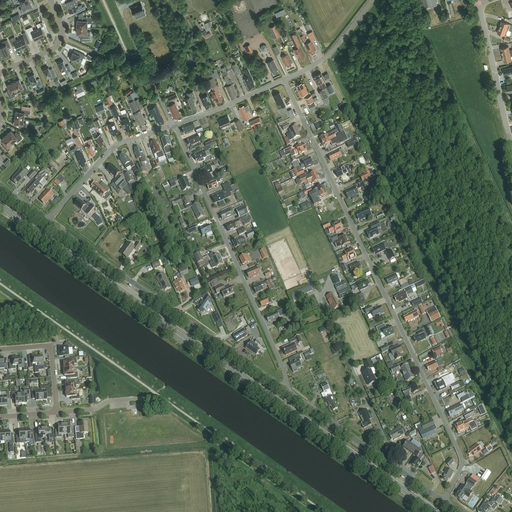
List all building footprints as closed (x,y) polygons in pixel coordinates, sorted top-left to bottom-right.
[(418,0),(419,1),(421,9),(437,5),(435,0),(418,0)] [(30,1),(21,5),(22,8),(20,9),(22,14),(27,12),(26,9),(32,6),(30,1)] [(78,6),(77,4),(68,8),(70,13),(77,10),(78,13),(85,9),(84,6),(82,7),(81,5),(78,6)] [(141,4),(131,8),(134,16),(144,11),(141,4)] [(77,21),(77,27),(87,27),(87,23),(90,23),(92,23),(92,21),(93,21),(93,20),(94,19),(93,19),(93,18),(92,17),(91,17),(83,17),(83,21),(77,21)] [(501,21),(499,27),(511,32),(511,29),(509,28),(510,25),(501,21)] [(36,29),(40,38),(45,35),(42,29),(45,28),(42,22),(37,25),(38,28),(36,29)] [(269,28),(274,38),(281,35),(276,25),(269,28)] [(40,38),(36,29),(33,30),(32,27),(26,29),(29,35),(32,34),(35,40),(40,38)] [(77,27),(77,34),(83,34),(83,38),(90,38),(90,32),(87,32),(87,27),(77,27)] [(499,27),(497,33),(506,36),(506,34),(509,35),(511,32),(499,27)] [(304,35),(307,33),(305,29),(298,32),(302,42),(306,40),(304,35)] [(201,32),(205,39),(211,36),(209,31),(206,32),(205,30),(201,32)] [(19,39),(23,48),(28,46),(25,39),(28,38),(25,32),(22,34),(24,37),(19,39)] [(300,60),(304,58),(303,56),(305,55),(301,46),(295,33),(294,34),(291,35),(290,36),(296,48),(293,50),(298,59),(299,58),(300,60)] [(19,39),(18,39),(16,40),(14,37),(9,39),(12,45),(15,44),(18,50),(23,48),(19,39)] [(0,47),(4,56),(10,54),(7,47),(10,46),(7,40),(2,42),(3,46),(0,47)] [(315,51),(316,50),(312,41),(305,44),(309,54),(311,53),(311,54),(316,52),(315,51)] [(508,46),(500,48),(502,55),(510,53),(508,46)] [(291,63),(292,62),(286,50),(284,51),(286,55),(281,57),(285,65),(287,65),(287,66),(291,64),(291,63)] [(81,63),(85,55),(79,52),(78,55),(73,52),(72,53),(71,53),(69,58),(72,60),(72,59),(81,63)] [(510,53),(502,55),(503,62),(511,60),(510,53)] [(277,70),(278,69),(273,59),(267,63),(271,72),(273,72),(274,73),(277,71),(277,70)] [(71,71),(68,65),(66,67),(63,61),(62,61),(62,60),(57,63),(58,66),(61,72),(67,69),(68,72),(71,71)] [(511,66),(503,69),(504,75),(511,73),(511,66)] [(51,80),(53,79),(56,77),(54,72),(51,73),(48,68),(47,67),(42,69),(43,73),(44,72),(47,78),(49,77),(51,80)] [(254,81),(248,68),(243,70),(245,74),(246,74),(247,77),(244,79),(249,88),(255,85),(253,82),(254,81)] [(212,73),(211,74),(209,69),(207,70),(209,75),(206,76),(212,88),(217,85),(214,77),(218,75),(216,71),(212,73)] [(324,81),(325,80),(321,73),(317,75),(324,88),(326,92),(327,95),(334,91),(331,85),(327,87),(324,81)] [(33,74),(27,76),(29,79),(32,85),(35,83),(36,86),(42,84),(39,79),(36,80),(34,74),(33,75),(33,74)] [(328,96),(327,95),(326,92),(324,88),(317,75),(313,77),(317,85),(319,84),(321,89),(318,91),(323,101),(329,98),(328,96)] [(236,95),(237,94),(233,84),(231,85),(229,80),(228,77),(227,76),(224,77),(225,79),(224,79),(225,82),(226,81),(228,86),(226,87),(230,97),(232,97),(232,98),(237,96),(236,95)] [(13,83),(17,92),(21,90),(22,93),(27,90),(24,84),(22,85),(19,80),(13,83)] [(13,93),(17,92),(13,83),(7,85),(9,90),(7,92),(10,98),(15,96),(13,93)] [(301,96),(308,93),(304,84),(302,84),(302,83),(297,85),(298,86),(297,87),(301,96)] [(222,100),(223,99),(218,89),(211,92),(216,102),(217,102),(218,103),(222,101),(222,100)] [(133,100),(129,102),(133,111),(143,107),(136,91),(131,93),(130,94),(130,95),(133,100)] [(193,108),(194,106),(195,105),(192,98),(195,97),(193,91),(186,93),(188,97),(184,98),(188,108),(189,108),(191,109),(193,108)] [(281,113),(287,111),(279,93),(273,96),(277,104),(280,103),(282,107),(279,109),(281,113)] [(204,105),(210,103),(208,99),(208,98),(207,95),(201,97),(204,105)] [(106,97),(114,117),(119,115),(115,105),(114,106),(109,96),(106,97)] [(175,118),(181,115),(175,103),(168,107),(173,117),(174,116),(175,118)] [(95,108),(97,114),(106,111),(103,104),(95,108)] [(244,120),(251,117),(248,110),(250,109),(248,105),(244,107),(244,106),(240,107),(241,109),(239,110),(244,120)] [(158,110),(156,106),(148,109),(150,114),(152,113),(156,123),(158,122),(158,123),(164,121),(159,110),(158,110)] [(15,118),(24,119),(25,115),(28,116),(29,114),(30,114),(30,111),(23,110),(22,112),(16,111),(15,118)] [(144,122),(145,121),(140,111),(133,115),(138,124),(139,124),(140,125),(144,123),(144,122)] [(121,114),(123,118),(121,119),(122,124),(121,124),(123,127),(124,129),(126,129),(126,130),(131,129),(129,125),(131,124),(127,113),(121,114)] [(231,123),(227,116),(218,120),(221,127),(231,123)] [(23,123),(24,119),(15,118),(14,124),(20,125),(20,128),(26,129),(27,123),(23,123)] [(116,132),(118,131),(114,122),(114,121),(113,118),(109,119),(110,123),(107,124),(111,134),(112,133),(113,135),(117,133),(116,132)] [(261,123),(258,118),(249,122),(252,127),(261,123)] [(239,120),(235,122),(239,131),(243,129),(239,120)] [(197,133),(203,131),(201,127),(195,130),(192,123),(182,127),(183,129),(181,130),(183,134),(185,133),(185,134),(195,130),(197,133)] [(340,125),(335,127),(335,128),(336,130),(338,135),(342,133),(343,132),(340,125)] [(293,139),(300,136),(295,127),(289,130),(290,133),(286,135),(288,138),(289,141),(293,139)] [(328,135),(320,138),(322,142),(335,136),(338,135),(336,130),(328,135)] [(16,140),(18,142),(22,138),(17,133),(15,135),(11,131),(6,135),(13,143),(16,140)] [(103,141),(104,141),(100,135),(97,136),(95,131),(92,132),(94,138),(97,142),(98,142),(100,145),(103,143),(103,141)] [(335,136),(322,142),(324,146),(332,142),(331,141),(337,138),(336,138),(337,138),(339,143),(345,140),(348,138),(344,132),(343,132),(342,133),(338,135),(335,136)] [(8,147),(13,143),(6,135),(1,140),(5,144),(3,146),(8,152),(10,149),(8,147)] [(191,146),(200,141),(197,135),(188,139),(188,141),(187,141),(189,145),(190,145),(191,146)] [(75,137),(73,138),(76,144),(77,147),(82,145),(78,136),(75,137)] [(166,155),(173,152),(168,137),(161,139),(164,148),(164,149),(166,155)] [(94,152),(95,151),(90,139),(87,140),(89,145),(86,146),(89,154),(90,153),(91,155),(95,153),(94,152)] [(152,145),(151,145),(154,155),(156,154),(158,158),(159,162),(166,160),(165,157),(163,157),(162,152),(161,152),(158,145),(157,146),(155,141),(151,143),(152,145)] [(291,146),(287,148),(283,150),(286,156),(290,154),(305,147),(303,144),(296,147),(296,148),(293,150),(291,146)] [(195,156),(194,157),(196,161),(197,160),(198,161),(200,160),(200,161),(202,162),(203,161),(204,160),(203,159),(206,157),(205,153),(208,152),(208,151),(211,149),(210,146),(203,149),(203,150),(195,154),(195,156)] [(145,157),(144,157),(142,150),(141,150),(139,147),(135,148),(135,150),(134,150),(137,159),(140,158),(141,163),(137,165),(141,175),(146,172),(142,163),(146,162),(145,157)] [(300,155),(307,151),(305,147),(290,154),(291,157),(299,153),(300,155)] [(81,150),(74,153),(79,164),(80,164),(81,165),(85,163),(84,162),(86,161),(82,151),(81,150)] [(333,161),(342,157),(339,151),(330,155),(331,156),(329,157),(331,161),(332,160),(333,161)] [(131,162),(127,156),(126,157),(124,153),(120,156),(121,157),(120,158),(126,169),(130,166),(131,168),(134,166),(131,162)] [(299,160),(293,163),(292,164),(294,170),(296,169),(312,162),(310,158),(302,161),(303,163),(300,164),(299,160)] [(160,167),(157,160),(151,162),(154,169),(160,167)] [(296,169),(294,170),(293,171),(296,178),(305,174),(303,169),(305,168),(306,169),(314,166),(312,162),(296,169)] [(211,167),(214,166),(213,164),(204,168),(204,169),(201,171),(203,176),(204,175),(204,176),(213,172),(211,167)] [(118,193),(126,185),(123,181),(123,180),(119,177),(121,175),(119,173),(120,172),(112,165),(107,170),(117,179),(113,183),(117,187),(114,190),(118,193)] [(339,178),(350,173),(347,167),(336,172),(339,178)] [(18,184),(26,175),(21,170),(12,179),(13,180),(12,181),(16,185),(17,183),(18,184)] [(33,170),(28,176),(31,179),(37,173),(33,170)] [(362,182),(371,177),(371,176),(369,171),(368,170),(363,172),(364,175),(360,177),(362,182)] [(42,171),(34,180),(34,179),(25,190),(29,194),(31,193),(31,194),(40,184),(39,184),(43,179),(41,177),(44,173),(42,171)] [(299,179),(298,179),(299,179),(301,184),(304,183),(318,176),(316,172),(314,173),(311,175),(309,176),(309,177),(306,179),(306,178),(306,177),(305,175),(301,177),(299,178),(299,179)] [(129,173),(124,175),(127,184),(133,181),(129,173)] [(216,182),(223,179),(221,176),(215,179),(215,180),(210,183),(210,184),(207,185),(209,190),(214,188),(214,189),(218,187),(216,182)] [(318,176),(304,183),(306,187),(305,187),(307,190),(311,187),(310,185),(309,185),(308,184),(312,182),(313,184),(320,180),(318,176)] [(179,181),(184,191),(190,188),(188,182),(189,182),(186,177),(179,181)] [(101,186),(97,182),(96,184),(94,183),(91,186),(92,187),(92,188),(103,198),(110,190),(110,188),(104,183),(101,186)] [(358,187),(363,185),(361,182),(354,186),(355,187),(346,192),(347,193),(346,194),(348,197),(349,197),(350,198),(358,194),(356,190),(359,189),(358,187)] [(223,200),(225,199),(231,197),(233,192),(230,186),(223,189),(224,191),(212,197),(215,204),(218,202),(223,200)] [(311,197),(325,190),(323,186),(315,190),(316,191),(309,194),(311,197)] [(46,204),(54,195),(48,190),(39,198),(41,200),(40,201),(44,204),(45,203),(46,204)] [(311,197),(314,204),(314,205),(318,203),(316,198),(318,197),(319,198),(327,195),(325,190),(311,197)] [(367,203),(371,200),(373,200),(370,194),(364,197),(367,203)] [(185,206),(191,203),(188,196),(182,199),(185,206)] [(88,214),(91,211),(94,207),(89,202),(86,206),(79,200),(75,205),(81,210),(84,208),(86,210),(85,212),(88,214)] [(202,215),(204,214),(199,203),(192,206),(197,219),(203,216),(202,215)] [(240,218),(249,214),(246,207),(237,211),(240,218)] [(360,221),(368,217),(372,215),(368,208),(357,213),(358,215),(356,215),(358,220),(360,219),(360,221)] [(233,216),(230,210),(221,214),(222,215),(220,216),(222,220),(224,219),(224,220),(233,216)] [(99,226),(103,224),(100,218),(95,214),(92,218),(95,220),(99,226)] [(241,224),(241,223),(243,222),(245,226),(250,223),(250,222),(252,221),(250,217),(248,218),(247,217),(226,226),(228,232),(236,229),(236,227),(241,224)] [(329,232),(329,231),(341,226),(339,222),(332,225),(332,226),(327,229),(329,232)] [(367,232),(368,235),(370,239),(380,235),(377,229),(381,228),(378,223),(370,227),(372,230),(367,232)] [(203,235),(211,232),(208,225),(200,229),(203,235)] [(196,226),(187,230),(189,235),(198,231),(196,226)] [(336,233),(343,230),(341,226),(329,231),(330,234),(335,232),(336,233)] [(342,247),(350,243),(346,235),(338,239),(337,236),(331,239),(333,243),(334,242),(337,248),(341,246),(342,247)] [(246,244),(243,237),(237,240),(232,242),(235,249),(240,247),(246,244)] [(121,252),(123,254),(128,257),(134,248),(137,251),(141,245),(138,243),(134,247),(128,243),(121,252)] [(376,255),(386,250),(385,249),(388,247),(386,243),(383,244),(382,243),(372,248),(373,249),(372,250),(374,254),(376,253),(376,255)] [(263,249),(260,251),(263,259),(268,257),(266,254),(263,249)] [(342,259),(354,253),(352,249),(345,252),(345,254),(341,256),(342,259)] [(390,261),(395,258),(392,251),(386,253),(390,261)] [(203,261),(199,253),(194,255),(197,263),(203,261)] [(213,253),(210,254),(209,255),(211,258),(212,258),(214,262),(210,264),(213,269),(223,264),(219,255),(215,256),(213,253)] [(348,261),(356,257),(354,253),(342,259),(343,261),(348,259),(348,261)] [(243,265),(250,262),(246,254),(239,258),(243,265)] [(360,268),(361,267),(359,263),(356,265),(355,264),(348,267),(347,265),(342,267),(344,272),(350,269),(352,273),(360,269),(360,268)] [(258,270),(261,269),(260,265),(257,267),(250,271),(250,272),(247,274),(249,278),(250,277),(251,278),(260,274),(258,270)] [(179,271),(181,276),(188,273),(186,267),(179,271)] [(165,291),(171,288),(165,274),(157,277),(163,290),(164,289),(165,291)] [(389,285),(399,281),(395,274),(387,277),(387,279),(386,280),(389,285)] [(180,293),(186,290),(181,279),(178,280),(177,278),(174,279),(175,282),(174,282),(178,292),(179,291),(180,293)] [(334,285),(331,279),(322,283),(325,289),(334,285)] [(405,279),(399,282),(402,289),(409,286),(405,279)] [(368,281),(366,281),(365,280),(357,284),(354,286),(356,289),(359,288),(360,291),(369,287),(368,285),(369,285),(368,281)] [(266,282),(270,290),(274,288),(273,285),(272,286),(269,281),(266,282)] [(345,282),(335,286),(337,290),(341,299),(343,298),(349,295),(350,295),(345,282)] [(262,288),(266,286),(265,283),(253,288),(256,293),(263,290),(262,288)] [(224,298),(234,293),(230,286),(224,289),(223,285),(215,289),(217,294),(221,292),(224,298)] [(310,286),(290,295),(292,299),(311,290),(310,286)] [(408,299),(407,296),(414,293),(413,292),(416,291),(414,286),(404,290),(405,292),(397,296),(397,297),(394,298),(396,302),(398,301),(398,303),(408,299)] [(209,304),(208,303),(211,300),(207,293),(201,297),(203,300),(200,304),(199,303),(197,304),(199,306),(198,306),(200,307),(198,310),(201,313),(202,312),(203,312),(204,311),(206,312),(210,306),(208,305),(209,304)] [(334,310),(339,307),(333,293),(326,297),(332,309),(333,308),(334,310)] [(361,294),(357,296),(358,299),(356,300),(357,303),(359,302),(360,302),(364,300),(361,294)] [(272,299),(275,298),(274,295),(259,302),(262,307),(272,303),(270,299),(272,298),(272,299)] [(420,298),(411,303),(413,307),(422,303),(420,298)] [(384,313),(381,306),(373,310),(371,306),(364,309),(367,314),(371,312),(374,318),(384,313)] [(435,308),(426,312),(431,322),(440,318),(435,308)] [(284,309),(277,312),(267,316),(268,318),(267,319),(269,322),(270,322),(271,323),(280,319),(280,317),(287,314),(284,309)] [(408,322),(419,317),(416,310),(407,314),(408,316),(404,317),(406,322),(408,321),(408,322)] [(216,323),(222,320),(218,313),(213,315),(216,323)] [(386,338),(394,334),(390,326),(385,328),(384,324),(376,328),(379,335),(384,333),(386,338)] [(250,335),(252,333),(248,327),(246,328),(247,330),(245,332),(243,329),(234,335),(235,336),(233,337),(237,342),(249,334),(250,335)] [(415,338),(414,338),(415,342),(417,342),(418,343),(426,339),(426,338),(422,330),(417,333),(418,335),(415,337),(415,338)] [(299,336),(289,340),(290,343),(296,341),(298,344),(302,342),(301,340),(302,339),(301,335),(299,336)] [(59,352),(59,356),(64,356),(64,355),(65,358),(69,358),(69,355),(68,348),(72,348),(71,345),(67,341),(64,345),(64,346),(59,347),(59,352)] [(256,356),(261,350),(255,346),(255,345),(251,342),(246,349),(256,356)] [(297,351),(294,343),(282,348),(286,356),(297,351)] [(403,352),(400,346),(394,349),(394,348),(390,350),(393,357),(394,356),(395,360),(402,357),(400,353),(403,352)] [(433,351),(435,356),(443,352),(441,348),(433,351)] [(32,362),(29,362),(29,368),(33,368),(32,364),(34,364),(35,373),(38,373),(38,371),(38,366),(38,364),(37,357),(37,355),(31,355),(32,362)] [(17,359),(17,356),(12,357),(12,363),(9,364),(10,370),(15,369),(15,366),(18,366),(17,359)] [(297,371),(297,369),(302,367),(299,360),(302,359),(300,356),(295,358),(296,361),(289,364),(293,371),(293,373),(297,371)] [(37,357),(38,364),(38,366),(38,371),(44,370),(44,369),(47,369),(46,363),(43,363),(43,357),(37,357)] [(18,366),(18,368),(24,368),(24,371),(27,370),(26,364),(23,365),(23,358),(17,359),(18,366)] [(64,369),(74,368),(73,364),(76,364),(76,358),(68,359),(69,362),(63,363),(64,369)] [(362,372),(368,385),(376,382),(371,369),(374,368),(370,361),(364,363),(367,370),(362,372)] [(442,361),(436,364),(435,361),(428,365),(428,366),(427,367),(429,371),(430,370),(431,371),(444,365),(442,361)] [(407,381),(414,378),(408,365),(401,369),(407,381)] [(70,378),(78,378),(77,372),(74,373),(74,368),(64,369),(64,376),(70,375),(70,378)] [(442,380),(435,383),(436,388),(448,382),(451,381),(449,376),(441,379),(442,380)] [(66,391),(76,390),(75,385),(78,385),(78,380),(70,380),(71,383),(65,384),(66,391)] [(451,381),(448,382),(436,388),(438,392),(446,388),(446,387),(450,385),(455,383),(453,380),(451,381)] [(326,383),(320,386),(330,406),(331,406),(333,410),(337,408),(335,404),(336,403),(326,383)] [(458,383),(451,386),(452,390),(454,393),(460,389),(459,388),(460,388),(458,383)] [(413,394),(419,391),(416,384),(410,387),(411,388),(406,390),(405,388),(402,390),(404,394),(412,391),(413,394)] [(41,400),(47,400),(46,393),(50,392),(50,386),(43,386),(43,387),(40,387),(41,391),(41,400)] [(41,391),(38,391),(37,388),(31,388),(32,394),(35,394),(36,401),(41,400),(41,391)] [(21,404),(27,403),(26,397),(29,396),(29,389),(23,389),(24,391),(20,391),(21,394),(21,404)] [(72,397),(72,400),(80,399),(79,394),(76,394),(76,390),(66,391),(66,397),(72,397)] [(21,404),(21,394),(17,395),(17,391),(12,392),(12,398),(15,398),(16,404),(21,404)] [(6,396),(1,396),(1,406),(7,405),(6,400),(6,394),(9,394),(9,392),(6,392),(6,396)] [(464,393),(457,396),(458,400),(461,399),(463,403),(474,397),(471,392),(468,393),(468,392),(464,394),(464,393)] [(359,398),(353,401),(356,407),(362,404),(359,398)] [(450,417),(463,411),(460,404),(447,410),(450,417)] [(364,429),(372,425),(370,420),(371,419),(367,410),(359,413),(363,422),(361,423),(364,429)] [(473,411),(464,416),(466,419),(475,415),(473,411)] [(472,423),(473,422),(471,418),(454,426),(456,430),(472,423)] [(421,436),(437,429),(433,420),(417,427),(421,436)] [(84,433),(88,433),(87,422),(79,423),(80,432),(75,433),(76,440),(84,439),(84,433)] [(470,427),(471,431),(477,428),(474,422),(473,422),(472,423),(456,430),(458,434),(466,431),(465,429),(470,427)] [(68,438),(74,437),(73,428),(70,429),(70,423),(64,424),(65,434),(68,434),(68,438)] [(61,434),(65,434),(64,424),(58,425),(58,430),(55,430),(56,438),(62,437),(61,434)] [(50,433),(50,427),(44,428),(45,438),(45,441),(49,441),(49,442),(53,442),(54,442),(53,432),(50,433)] [(41,438),(45,438),(44,428),(38,428),(38,434),(35,434),(36,443),(42,442),(41,438)] [(394,440),(404,435),(401,428),(390,433),(391,435),(390,436),(392,440),(393,439),(394,440)] [(30,429),(24,430),(25,439),(25,443),(29,443),(29,445),(31,445),(34,445),(33,436),(30,436),(30,429)] [(19,437),(16,437),(17,444),(20,443),(20,439),(25,439),(24,430),(19,430),(19,435),(19,437)] [(14,444),(13,438),(10,438),(10,431),(4,432),(5,441),(8,440),(8,442),(9,442),(10,452),(14,452),(13,444),(14,444)] [(407,441),(403,447),(414,455),(418,449),(421,445),(413,440),(411,444),(407,441)] [(473,457),(482,450),(477,444),(468,451),(469,452),(467,454),(470,457),(472,456),(473,457)] [(414,461),(411,465),(416,469),(419,465),(421,462),(420,461),(423,456),(420,453),(421,451),(418,449),(414,455),(417,457),(416,459),(415,458),(413,461),(414,461)] [(451,459),(446,464),(449,467),(454,462),(451,459)] [(450,479),(453,472),(447,468),(443,475),(444,476),(442,479),(446,482),(449,478),(450,479)] [(462,499),(464,496),(468,499),(472,493),(470,492),(473,488),(476,483),(470,478),(466,483),(467,484),(465,487),(462,485),(456,495),(457,496),(456,497),(460,500),(461,498),(462,499)] [(495,500),(493,502),(495,503),(498,505),(502,499),(498,496),(495,500)] [(484,503),(478,511),(488,511),(493,506),(490,504),(486,501),(484,503)]
